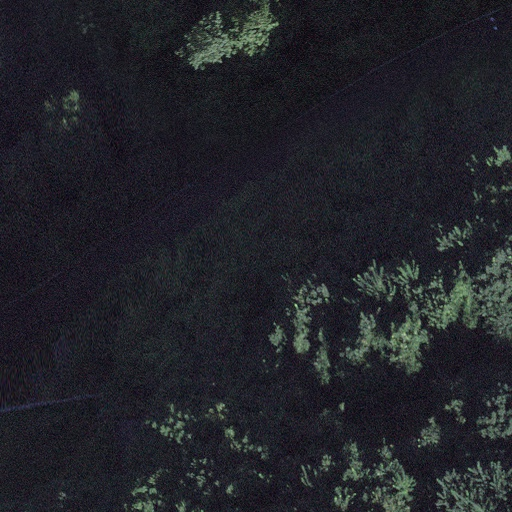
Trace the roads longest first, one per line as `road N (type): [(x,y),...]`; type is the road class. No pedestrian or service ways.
road 1 (unclassified): [(511,27),(443,55),(237,180),(0,346)]
road 2 (motorway): [(511,429),(0,481)]
